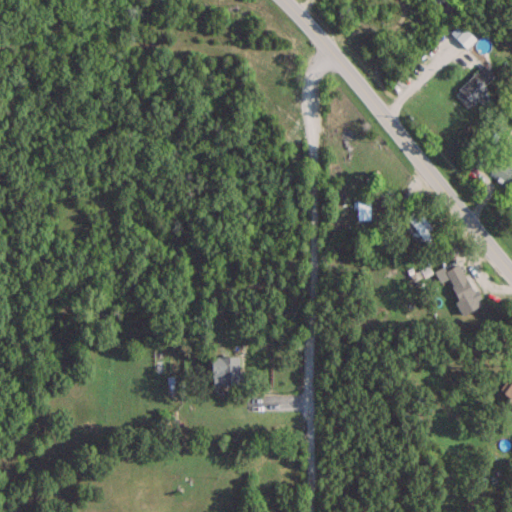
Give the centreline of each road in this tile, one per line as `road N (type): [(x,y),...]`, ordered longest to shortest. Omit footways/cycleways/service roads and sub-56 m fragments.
road 1 (residential): [(296,511),(309,71),(324,44)]
road 2 (tertiary): [(511,272),(324,44)]
